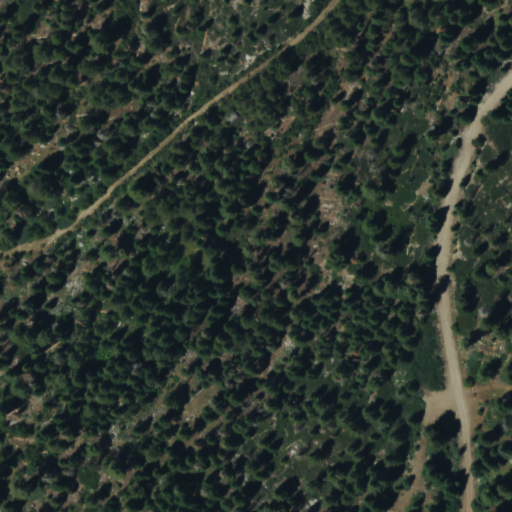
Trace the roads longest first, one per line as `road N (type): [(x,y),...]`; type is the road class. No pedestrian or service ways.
road 1 (track): [(0,241),(109,179),(325,0)]
road 2 (track): [(450,511),(447,232),(485,162),(511,134)]
